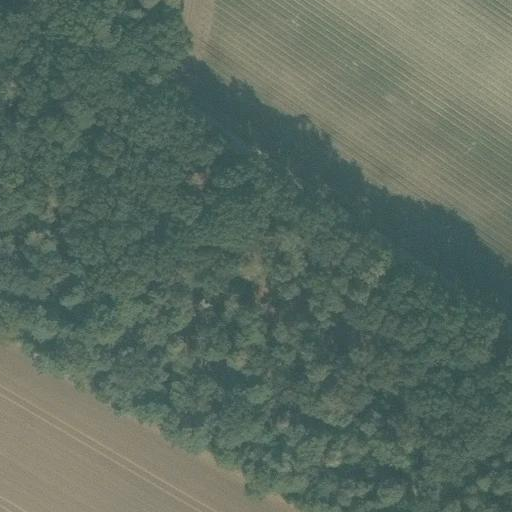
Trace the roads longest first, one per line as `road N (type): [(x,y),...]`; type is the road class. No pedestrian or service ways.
road 1 (track): [(28,0),(511,322)]
road 2 (track): [(511,410),(438,511)]
